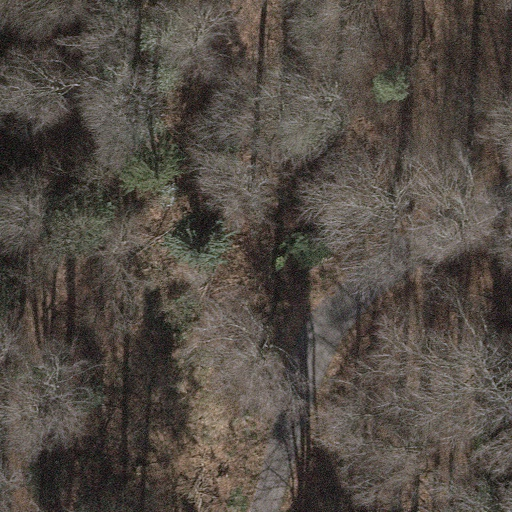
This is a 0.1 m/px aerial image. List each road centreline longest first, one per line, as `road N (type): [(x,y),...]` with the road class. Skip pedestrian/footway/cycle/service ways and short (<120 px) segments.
road 1 (track): [(22,511),(45,337),(70,264),(121,189),(237,75),(287,0)]
road 2 (track): [(511,193),(403,255),(333,322),(286,427),(267,511)]
